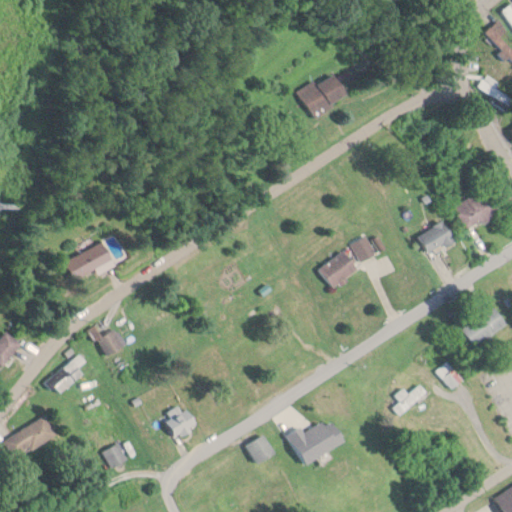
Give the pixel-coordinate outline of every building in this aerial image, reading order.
[(511,6),(509,2),(498,8),(511,28),(511,6)] [(503,28),(495,18),(479,31),(504,61),(511,54),(496,34),(503,28)] [(295,91),(309,115),(341,95),(327,72),(295,91)] [(500,77),(485,72),(478,88),(502,97),(505,90),(497,87),(500,77)] [(421,147),(447,121),(440,114),(414,140),(421,147)] [(495,210),(480,187),(450,206),(464,229),(495,210)] [(423,252),(450,239),(440,220),(414,233),(423,252)] [(359,260),(376,252),(367,234),(350,242),(359,260)] [(57,260),(66,279),(108,260),(99,240),(57,260)] [(315,268),(328,287),(356,268),(342,249),(315,268)] [(466,347),(499,324),(484,303),(451,327),(466,347)] [(120,345),(110,328),(94,337),(103,354),(120,345)] [(0,360),(17,343),(3,330),(0,332),(0,360)] [(79,372),(74,367),(83,361),(75,352),(42,379),(54,393),(79,372)] [(393,393),(398,402),(392,405),(395,412),(425,394),(419,384),(405,392),(403,388),(393,393)] [(191,424),(180,401),(157,413),(168,435),(191,424)] [(11,451),(49,433),(41,415),(3,433),(11,451)] [(250,460),(269,453),(261,432),(242,439),(250,460)] [(109,465),(129,455),(121,439),(101,449),(109,465)] [(511,511),(511,480),(491,487),(498,511),(511,511)]
